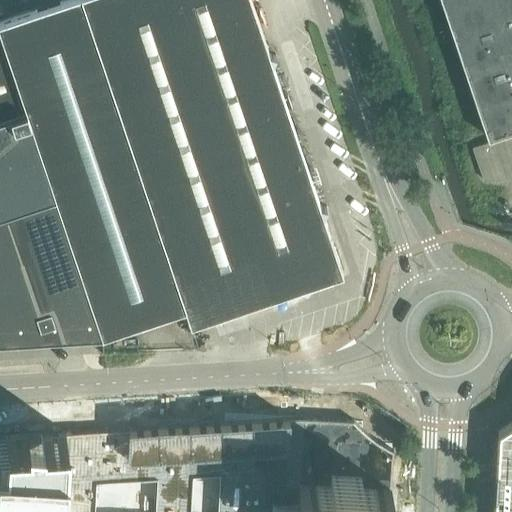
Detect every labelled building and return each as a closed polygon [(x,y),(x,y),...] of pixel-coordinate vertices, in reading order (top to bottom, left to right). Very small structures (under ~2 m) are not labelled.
[(83,0),(57,0),(0,19),(0,29),(26,108),(56,196),(57,196),(102,333),(185,306),(93,30),(83,0)] [(83,0),(93,30),(184,0),(83,0)] [(269,50),(252,0),(184,0),(93,30),(185,306),(190,321),(300,285),(307,288),(310,281),(343,270),(323,212),(326,205),(320,202),(273,60),(276,54),(269,50)] [(511,0),(442,0),(488,136),(511,127),(511,0)] [(0,116),(26,108),(0,29),(0,116)] [(26,108),(0,116),(0,214),(56,196),(26,108)] [(57,196),(56,196),(0,214),(0,340),(102,334),(102,333),(57,196)] [(0,435),(0,511),(389,511),(394,449),(392,448),(393,444),(384,444),(384,443),(383,443),(382,443),(382,442),(381,442),(381,441),(380,441),(379,441),(379,440),(378,440),(377,439),(376,439),(376,438),(375,438),(375,437),(374,437),(373,437),(373,436),(372,436),(372,435),(371,435),(371,434),(370,434),(369,434),(369,433),(368,433),(368,432),(367,432),(367,431),(366,431),(366,430),(365,430),(365,429),(364,429),(363,428),(362,427),(363,420),(355,420),(354,419),(303,416),(294,416),(225,413),(224,421),(88,430),(0,435)] [(511,511),(511,421),(499,430),(493,511),(511,511)]
